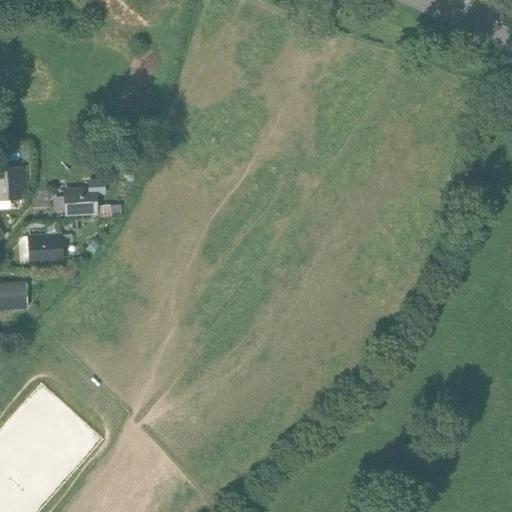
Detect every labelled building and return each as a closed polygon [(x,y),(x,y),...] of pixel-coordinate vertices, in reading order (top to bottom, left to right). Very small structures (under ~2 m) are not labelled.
[(177,0),(123,0),(157,25),(177,0)] [(34,177),(0,178),(0,187),(1,212),(31,210),(30,202),(36,201),(34,177)] [(104,197),(72,199),(72,207),(73,223),(73,227),(105,225),(104,197)] [(73,223),(72,207),(61,207),(62,223),(73,223)] [(69,246),(36,248),(36,250),(38,275),(71,273),(69,246)] [(38,275),(36,250),(27,251),(28,276),(38,275)] [(35,294),(0,295),(0,319),(0,323),(36,321),(35,294)]
